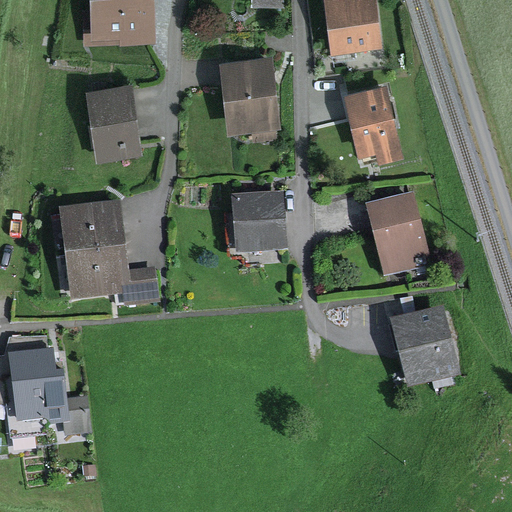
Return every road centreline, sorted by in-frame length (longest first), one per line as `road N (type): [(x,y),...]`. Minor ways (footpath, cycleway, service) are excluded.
road 1 (residential): [(0,328),(310,305)]
road 2 (residential): [(299,0),(310,305)]
road 3 (residential): [(181,0),(173,148),(140,253)]
road 4 (residential): [(441,0),(511,225)]
road 5 (residential): [(310,305),(453,287)]
